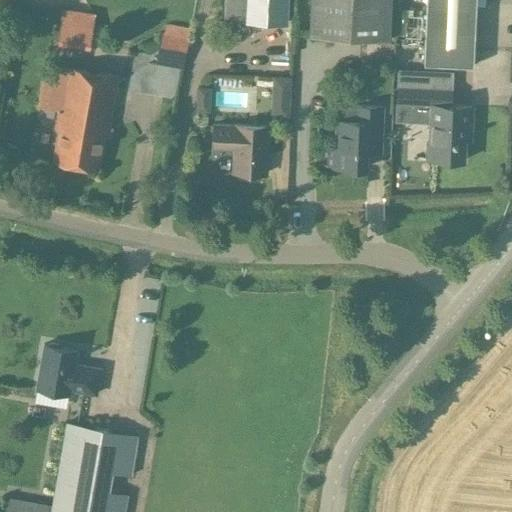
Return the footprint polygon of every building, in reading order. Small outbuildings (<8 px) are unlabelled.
[(91,44),(97,6),(66,0),(63,0),(57,38),(91,44)] [(246,21),(272,22),(287,23),(287,0),(222,0),(222,18),(247,20),(246,21)] [(390,37),(391,0),(311,0),(310,34),(390,37)] [(412,0),(412,20),(421,20),(421,0),(412,0)] [(474,65),(476,0),(427,0),(424,63),(474,65)] [(185,55),(191,26),(164,21),(158,50),(185,55)] [(118,74),(47,62),(39,105),(59,108),(55,129),(59,130),(53,160),(99,168),(104,136),(107,137),(118,74)] [(288,112),(287,75),(269,76),(270,112),(288,112)] [(395,122),(431,123),(429,158),(463,160),(465,128),(471,128),(472,105),(452,104),(453,87),(397,84),(396,104),(395,122)] [(204,108),(206,89),(197,89),(195,107),(204,108)] [(367,168),(368,150),(381,150),(383,107),(360,106),(359,121),(340,120),(339,148),(329,147),(328,166),(367,168)] [(213,147),(235,148),(234,171),(266,173),(269,126),(236,124),(236,125),(214,124),(213,147)] [(101,368),(75,363),(77,349),(45,343),(37,388),(64,393),(65,388),(96,393),(101,368)] [(51,511),(124,511),(127,494),(108,490),(111,471),(131,475),(137,435),(67,423),(51,511)]
